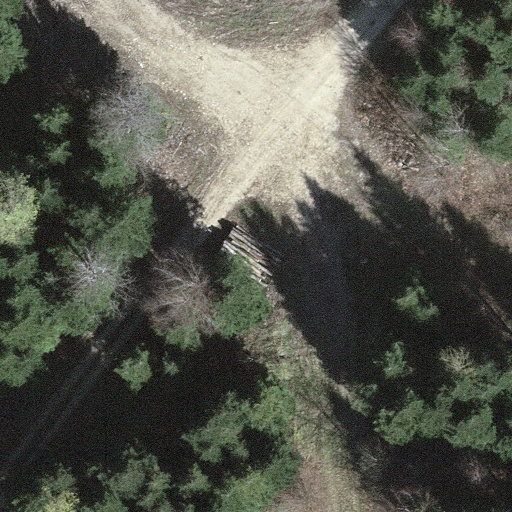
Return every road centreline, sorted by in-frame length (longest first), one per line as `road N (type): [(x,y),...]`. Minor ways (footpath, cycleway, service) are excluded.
road 1 (track): [(0,501),(269,114)]
road 2 (track): [(129,0),(269,114)]
road 3 (track): [(269,114),(377,0)]
